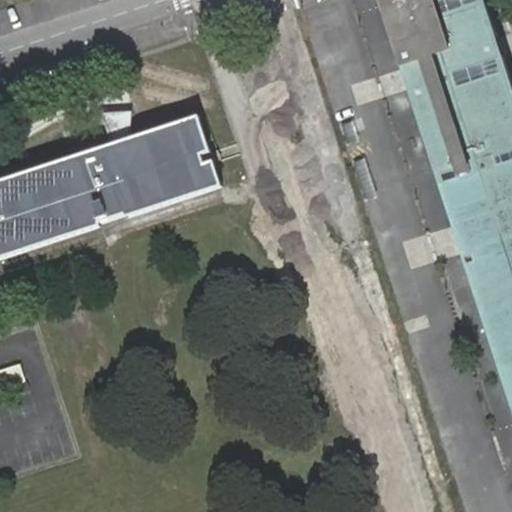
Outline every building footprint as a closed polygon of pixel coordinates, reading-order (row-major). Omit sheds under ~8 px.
[(455,224),(456,226),(462,224),(466,238),(470,252),(465,254),(466,260),(468,265),(470,271),(471,273),(476,289),(479,298),(489,331),(494,344),(510,397),(511,401),(511,76),(507,60),(501,61),(498,50),(495,41),(500,39),(485,0),(385,0),(407,68),(411,66),(415,77),(419,91),(415,93),(441,178),(455,224)] [(503,48),(500,39),(495,41),(498,50),(501,61),(507,60),(503,48)] [(407,68),(415,93),(419,91),(415,77),(411,66),(407,68)] [(0,262),(131,221),(226,191),(210,141),(201,113),(125,139),(105,145),(0,177),(0,262)] [(353,121),(338,126),(344,148),(360,144),(353,121)] [(426,157),(414,160),(434,227),(446,224),(426,157)] [(378,197),(365,158),(345,164),(356,203),(378,197)] [(462,224),(456,226),(460,240),(465,254),(470,252),(466,238),(462,224)] [(20,366),(0,371),(0,390),(0,391),(13,387),(25,383),(20,366)]
